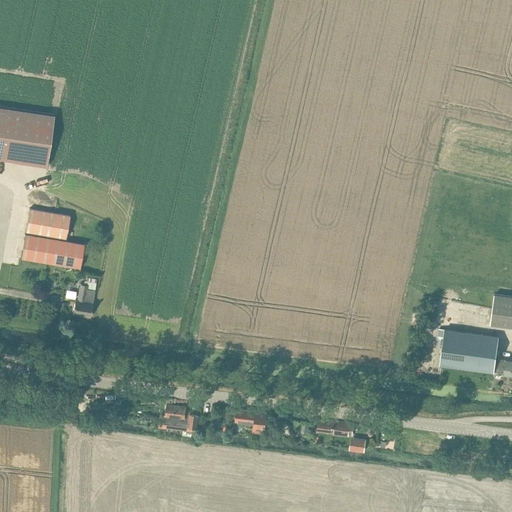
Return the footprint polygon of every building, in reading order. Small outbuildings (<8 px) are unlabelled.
[(0,107),(0,159),(47,167),(54,116),(0,107)] [(65,237),(69,215),(29,207),(25,230),(65,237)] [(84,243),(24,234),(21,257),(80,267),(84,243)] [(90,316),(95,286),(95,282),(84,280),(83,284),(79,283),(77,299),(75,299),(73,313),(90,316)] [(492,308),(490,323),(511,325),(511,295),(493,293),(492,308)] [(429,299),(425,315),(434,317),(438,301),(429,299)] [(444,329),(439,328),(438,336),(443,337),(440,365),(493,372),(493,371),(503,372),(503,373),(511,374),(511,358),(504,358),(504,359),(496,358),(499,335),(444,328),(444,329)] [(165,414),(164,423),(169,423),(188,426),(197,427),(197,424),(199,414),(190,413),(190,409),(186,409),(186,406),(167,403),(165,414)] [(237,409),(236,419),(241,420),(242,420),(251,421),(254,421),(253,426),(252,432),(264,433),(266,412),(257,411),(255,411),(248,410),(237,409)] [(317,430),(332,432),(334,420),(326,419),(318,418),(317,430)] [(334,420),(332,432),(333,432),(351,434),(352,434),(352,430),(352,429),(353,423),(335,420),(334,420)] [(357,437),(356,449),(365,450),(365,448),(366,438),(357,437)]
